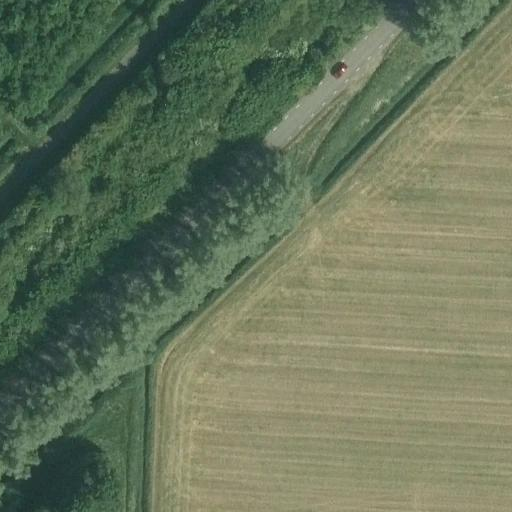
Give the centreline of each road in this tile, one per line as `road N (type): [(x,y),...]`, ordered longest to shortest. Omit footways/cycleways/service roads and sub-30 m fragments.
road 1 (tertiary): [(0,414),(415,0)]
road 2 (track): [(4,511),(126,401),(121,511)]
